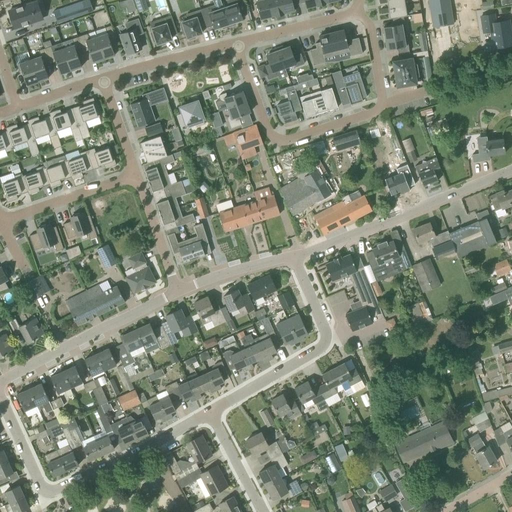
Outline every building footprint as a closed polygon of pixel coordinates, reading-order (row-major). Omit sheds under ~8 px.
[(89,0),(80,0),(53,9),(58,22),(93,9),(89,0)] [(136,10),(132,0),(125,0),(130,13),(136,10)] [(242,19),(242,18),(241,16),(248,13),(243,0),(229,0),(227,1),(229,6),(223,8),(229,26),(235,24),(235,22),(242,19)] [(272,16),(267,0),(261,0),(256,1),(260,19),(272,16)] [(267,0),(272,16),(275,15),(276,17),(284,15),(283,13),(279,0),(267,0)] [(295,10),(293,5),(299,4),(298,0),(279,0),(283,13),(295,10)] [(405,5),(404,0),(379,0),(380,4),(385,3),(385,1),(387,0),(388,8),(405,5)] [(449,0),(428,0),(433,27),(454,24),(449,0)] [(36,21),(30,4),(9,11),(15,28),(36,21)] [(229,26),(223,8),(217,10),(216,5),(201,10),(207,27),(213,25),(214,29),(222,26),(223,29),(229,26)] [(407,15),(405,5),(388,8),(381,9),(382,14),(387,13),(386,11),(389,10),(390,18),(392,18),(403,16),(407,15)] [(202,33),(201,31),(200,29),(207,27),(201,10),(186,15),(188,20),(182,22),(183,26),(181,27),(184,35),(186,34),(187,38),(188,38),(189,40),(195,38),(195,35),(202,33)] [(509,20),(499,22),(495,23),(494,14),(482,15),(484,32),(492,31),(494,48),(511,44),(510,45),(508,31),(511,30),(509,20)] [(164,42),(167,41),(171,40),(172,39),(170,35),(177,33),(171,16),(150,23),(153,32),(151,33),(154,41),(156,40),(157,44),(158,44),(159,46),(165,44),(164,42)] [(407,35),(403,16),(392,18),(394,25),(383,27),(385,38),(407,35)] [(138,19),(125,24),(128,32),(120,35),(126,54),(137,50),(136,49),(141,47),(137,35),(143,33),(138,19)] [(107,34),(96,37),(104,59),(113,56),(115,55),(109,40),(115,38),(116,41),(116,40),(111,26),(105,28),(107,34)] [(344,30),(331,33),(337,54),(349,52),(350,56),(362,53),(359,38),(352,39),(350,35),(345,36),(344,30)] [(337,54),(331,33),(319,36),(320,42),(315,43),(316,48),(309,50),(313,65),(326,62),(325,57),(337,54)] [(104,59),(96,37),(86,41),(84,35),(78,37),(83,52),(84,52),(83,49),(88,47),(93,62),(95,62),(104,59)] [(409,52),(407,35),(385,38),(387,50),(397,48),(398,53),(409,52)] [(83,52),(78,37),(72,39),(74,45),(63,49),(71,70),(80,67),(82,66),(76,51),(82,49),(83,52)] [(18,46),(25,44),(23,38),(16,40),(18,46)] [(71,70),(63,49),(53,52),(51,46),(45,48),(50,64),(51,63),(49,60),(55,58),(60,74),(62,73),(71,70)] [(282,47),(278,48),(285,67),(295,64),(296,66),(304,63),(300,54),(294,56),(290,46),(283,49),(282,46),(282,47)] [(50,64),(45,48),(39,50),(41,56),(30,60),(38,82),(47,79),(47,78),(48,78),(43,62),(48,60),(50,64)] [(285,67),(278,48),(274,50),(274,49),(273,49),(274,52),(267,55),(270,64),(265,66),(264,65),(257,67),(261,78),(267,75),(268,79),(278,76),(276,70),(285,67)] [(417,64),(412,63),(412,59),(393,62),(394,69),(393,70),(395,79),(396,79),(397,87),(412,84),(413,90),(417,89),(415,80),(419,76),(417,64)] [(38,82),(30,60),(17,64),(19,71),(22,70),(27,85),(28,85),(29,85),(38,82)] [(340,70),(332,73),(340,100),(348,97),(350,105),(363,101),(362,98),(367,96),(359,72),(352,74),(355,83),(346,86),(340,70)] [(265,88),(267,94),(274,91),(272,85),(265,88)] [(338,107),(332,87),(321,91),(327,110),(338,107)] [(301,109),(295,89),(286,92),(289,101),(276,105),(280,116),(281,116),(284,124),(297,120),(295,112),(301,109)] [(158,103),(154,90),(142,95),(143,99),(130,104),(138,127),(155,121),(150,106),(158,103)] [(226,102),(228,108),(246,101),(242,91),(227,96),(226,93),(219,95),(221,100),(226,102)] [(327,110),(321,91),(310,94),(317,114),(327,110)] [(317,114),(310,94),(300,97),(306,117),(317,114)] [(79,106),(72,108),(79,127),(86,124),(85,122),(100,116),(93,98),(82,101),(84,106),(80,108),(79,106)] [(250,112),(246,101),(228,108),(230,114),(228,119),(231,128),(241,124),(238,116),(250,112)] [(176,115),(182,130),(189,128),(187,124),(203,118),(197,102),(181,107),(183,113),(176,115)] [(79,127),(72,108),(65,111),(66,112),(62,114),(60,109),(50,113),(51,116),(56,131),(70,127),(71,130),(79,127)] [(56,131),(51,116),(43,118),(44,120),(40,121),(38,117),(28,120),(29,123),(34,139),(48,134),(53,149),(61,146),(56,131)] [(34,139),(29,123),(22,126),(22,127),(18,129),(17,124),(6,128),(7,131),(13,146),(27,142),(32,156),(39,154),(34,139)] [(148,137),(163,132),(160,123),(145,128),(148,137)] [(263,144),(256,124),(233,133),(236,142),(240,152),(263,144)] [(180,134),(178,128),(172,130),(174,136),(180,134)] [(361,144),(357,130),(333,138),(337,151),(361,144)] [(13,146),(7,131),(0,133),(1,135),(0,135),(0,150),(5,149),(6,152),(14,149),(13,146)] [(236,142),(233,133),(223,136),(226,146),(236,142)] [(140,142),(144,152),(164,146),(160,136),(140,142)] [(479,142),(480,149),(487,148),(488,155),(505,153),(503,139),(479,142)] [(311,143),(313,153),(325,151),(323,141),(311,143)] [(94,148),(87,151),(93,169),(100,167),(100,165),(104,164),(105,168),(116,165),(110,146),(95,151),(94,148)] [(167,156),(164,146),(144,152),(147,163),(153,161),(167,156)] [(417,160),(413,150),(406,153),(410,163),(417,160)] [(93,169),(87,151),(79,153),(80,156),(66,161),(71,177),(72,180),(83,176),(81,171),(86,170),(86,172),(93,169)] [(174,161),(172,154),(167,156),(153,161),(155,167),(145,171),(148,181),(168,174),(164,165),(174,161)] [(437,160),(436,160),(435,157),(426,161),(422,160),(422,163),(415,166),(418,173),(423,186),(438,180),(436,174),(442,172),(437,160)] [(71,177),(66,161),(65,158),(58,161),(58,164),(44,168),(50,184),(51,187),(61,184),(60,179),(64,177),(64,179),(71,177)] [(21,172),(18,165),(11,167),(14,174),(21,172)] [(50,184),(44,168),(43,166),(36,168),(37,171),(23,176),(28,192),(29,195),(40,191),(38,186),(42,185),(43,187),(50,184)] [(401,179),(388,184),(394,199),(403,195),(404,198),(413,194),(411,191),(418,188),(410,169),(399,173),(401,179)] [(286,200),(284,201),(293,215),(330,193),(317,170),(303,178),(302,175),(280,187),(286,200)] [(28,192),(23,176),(22,173),(14,176),(15,178),(1,183),(7,202),(18,198),(16,194),(20,192),(21,194),(28,192)] [(171,184),(168,174),(148,181),(152,192),(163,188),(165,194),(184,187),(181,181),(171,184)] [(189,178),(182,180),(186,192),(193,190),(189,178)] [(186,194),(184,187),(165,194),(167,199),(156,203),(160,214),(179,207),(176,197),(186,194)] [(257,200),(262,220),(280,214),(274,195),(272,196),(269,187),(253,191),(256,201),(257,200)] [(504,208),(508,206),(511,204),(511,190),(504,193),(503,191),(489,196),(493,206),(495,211),(498,217),(506,214),(504,208)] [(343,201),(314,216),(324,235),(372,211),(364,196),(353,202),(349,194),(342,198),(343,201)] [(200,219),(207,217),(208,216),(202,197),(194,200),(200,219)] [(225,231),(240,227),(234,208),(231,199),(216,204),(225,231)] [(257,200),(256,201),(234,208),(240,227),(262,220),(257,200)] [(183,217),(179,207),(160,214),(164,224),(174,221),(176,227),(195,220),(193,213),(183,217)] [(74,215),(74,216),(70,217),(72,221),(63,224),(68,238),(77,236),(88,232),(90,239),(97,237),(89,215),(85,216),(84,212),(81,214),(80,212),(74,215)] [(486,218),(449,234),(456,250),(459,257),(496,242),(486,218)] [(197,236),(188,239),(194,259),(205,255),(201,244),(208,242),(202,223),(194,226),(197,236)] [(456,250),(449,234),(448,231),(435,236),(430,223),(413,230),(419,243),(430,238),(434,248),(434,249),(437,258),(456,250)] [(40,226),(40,228),(37,229),(38,233),(29,235),(34,250),(43,247),(54,244),(56,251),(63,248),(56,226),(52,228),(50,224),(47,225),(46,224),(40,226)] [(501,237),(509,234),(506,227),(498,230),(501,237)] [(194,259),(188,239),(178,243),(174,233),(167,235),(174,254),(180,252),(184,262),(194,259)] [(412,268),(411,266),(401,241),(394,244),(393,241),(388,243),(387,240),(381,242),(394,275),(412,268)] [(366,254),(376,281),(377,282),(394,275),(381,242),(376,244),(377,247),(372,249),(373,252),(366,254)] [(97,250),(106,268),(117,263),(108,245),(97,250)] [(66,250),(69,258),(75,256),(72,247),(66,250)] [(68,260),(66,253),(59,256),(62,262),(68,260)] [(129,259),(136,273),(126,277),(134,293),(141,289),(142,290),(149,287),(148,286),(155,282),(141,253),(129,259)] [(349,274),(354,287),(369,281),(363,266),(356,269),(350,254),(341,258),(341,256),(334,259),(334,260),(325,264),(332,281),(349,274)] [(429,259),(411,266),(412,268),(422,293),(440,285),(429,259)] [(492,265),(496,273),(497,276),(511,271),(506,259),(492,265)] [(476,264),(464,269),(467,275),(479,270),(476,264)] [(4,269),(0,271),(0,291),(9,288),(5,282),(8,280),(7,276),(8,276),(4,269)] [(269,275),(248,285),(255,299),(276,289),(269,275)] [(25,284),(33,299),(43,294),(35,278),(25,284)] [(125,302),(117,285),(112,288),(108,280),(86,291),(98,315),(125,302)] [(372,289),(369,281),(354,287),(363,307),(345,314),(347,319),(346,320),(348,327),(350,326),(352,331),(373,323),(372,322),(384,318),(376,297),(372,289)] [(493,287),(495,293),(507,288),(504,283),(493,287)] [(383,294),(379,286),(372,289),(376,297),(383,294)] [(508,289),(490,296),(493,305),(511,297),(508,289)] [(253,309),(247,294),(241,297),(238,290),(224,296),(230,311),(239,307),(242,314),(253,309)] [(70,309),(78,325),(98,315),(86,291),(71,298),(75,307),(70,309)] [(283,309),(294,305),(288,291),(277,296),(283,309)] [(355,296),(347,298),(350,305),(357,302),(355,296)] [(214,311),(208,297),(194,303),(199,313),(201,317),(203,324),(212,320),(215,326),(226,321),(220,308),(214,311)] [(433,320),(425,300),(419,303),(423,314),(411,318),(415,327),(433,320)] [(231,319),(225,306),(220,308),(226,321),(231,319)] [(264,315),(266,314),(264,308),(255,312),(259,321),(266,318),(264,315)] [(166,316),(170,325),(174,333),(181,329),(184,337),(198,331),(192,319),(186,321),(180,309),(166,316)] [(191,316),(194,321),(201,317),(199,313),(191,316)] [(308,334),(299,315),(288,319),(298,342),(305,338),(303,336),(308,334)] [(261,320),(263,325),(270,322),(268,317),(261,320)] [(8,322),(15,334),(16,335),(22,332),(28,344),(35,340),(34,339),(44,334),(36,318),(20,326),(16,318),(8,322)] [(386,320),(388,327),(396,325),(393,318),(386,320)] [(291,345),(298,342),(288,319),(277,324),(285,344),(290,342),(291,345)] [(149,323),(135,330),(143,346),(156,340),(161,350),(171,345),(163,327),(153,331),(149,323)] [(396,328),(389,330),(392,336),(398,333),(396,328)] [(115,348),(123,366),(124,367),(134,362),(130,352),(143,346),(135,330),(122,336),(125,344),(115,348)] [(274,330),(267,333),(258,337),(268,360),(273,358),(271,354),(276,351),(275,349),(281,346),(274,330)] [(0,358),(5,356),(4,355),(14,349),(6,333),(0,336),(0,358)] [(258,337),(253,339),(250,334),(245,336),(257,360),(261,358),(263,362),(268,360),(258,337)] [(233,336),(227,339),(230,344),(236,342),(233,336)] [(257,360),(245,336),(240,338),(245,349),(240,351),(249,369),(253,367),(251,362),(257,360)] [(218,343),(216,340),(215,338),(204,343),(206,349),(218,343)] [(511,340),(498,345),(500,354),(511,350),(511,340)] [(109,348),(97,354),(104,370),(117,364),(109,348)] [(244,371),(249,369),(240,351),(235,353),(234,351),(230,350),(222,353),(230,370),(236,367),(236,369),(242,367),(244,371)] [(92,376),(104,370),(97,354),(84,359),(92,376)] [(213,370),(208,372),(216,391),(221,388),(219,384),(224,381),(224,380),(229,378),(222,361),(214,364),(212,367),(213,370)] [(352,389),(350,386),(361,380),(355,368),(355,369),(349,372),(344,363),(333,369),(340,383),(344,389),(345,392),(352,389)] [(75,366),(63,371),(70,387),(82,381),(75,366)] [(126,373),(124,367),(123,366),(118,368),(121,375),(126,373)] [(324,384),(318,387),(324,399),(338,392),(334,386),(340,383),(333,369),(322,374),(327,384),(324,385),(324,384)] [(63,371),(51,377),(58,393),(70,387),(63,371)] [(208,372),(198,376),(204,390),(209,388),(211,393),(216,391),(208,372)] [(133,389),(126,373),(121,375),(123,379),(124,378),(130,390),(133,389)] [(204,390),(198,376),(196,373),(186,377),(197,400),(202,397),(200,393),(204,390)] [(197,400),(186,377),(170,384),(173,389),(178,387),(184,399),(189,397),(191,402),(197,400)] [(108,402),(97,379),(89,383),(92,390),(99,406),(101,405),(108,402)] [(120,394),(113,379),(108,381),(115,396),(120,394)] [(328,407),(324,399),(318,387),(313,390),(308,381),(295,388),(306,408),(314,404),(314,405),(315,404),(319,412),(328,407)] [(42,383),(29,389),(39,410),(44,408),(46,413),(59,408),(55,400),(50,402),(42,383)] [(86,393),(92,390),(89,383),(83,385),(86,393)] [(39,410),(29,389),(17,394),(24,411),(26,413),(20,416),(24,423),(29,420),(28,417),(39,412),(39,410)] [(482,402),(498,397),(496,389),(480,394),(482,402)] [(140,404),(134,390),(118,397),(124,411),(140,404)] [(296,404),(294,400),(288,403),(283,394),(271,400),(281,416),(286,413),(290,420),(302,414),(300,411),(296,404)] [(169,397),(159,401),(168,420),(173,417),(171,413),(176,410),(169,397)] [(55,400),(59,408),(64,405),(60,398),(55,400)] [(162,422),(168,420),(159,401),(149,406),(155,420),(160,417),(162,422)] [(113,431),(111,426),(110,425),(101,405),(99,406),(95,408),(105,431),(94,436),(102,455),(114,449),(107,433),(113,431)] [(266,408),(259,412),(267,426),(274,421),(266,408)] [(127,417),(137,441),(137,439),(148,434),(141,419),(136,421),(135,419),(131,416),(127,417)] [(137,441),(127,417),(121,420),(124,426),(119,428),(116,424),(111,426),(113,431),(114,434),(119,431),(125,444),(136,439),(137,441)] [(89,460),(102,455),(94,436),(81,442),(75,428),(78,427),(74,418),(65,421),(77,447),(82,444),(89,460)] [(488,418),(475,425),(480,432),(491,426),(488,418)] [(69,445),(57,450),(66,470),(78,465),(71,449),(77,447),(65,421),(48,429),(50,435),(52,438),(63,433),(69,445)] [(427,453),(453,443),(443,423),(395,444),(403,462),(421,454),(421,453),(425,451),(427,453)] [(33,430),(35,434),(45,430),(43,424),(37,429),(37,428),(33,430)] [(324,424),(312,431),(315,436),(327,430),(324,424)] [(511,450),(511,427),(503,432),(500,427),(493,431),(499,446),(507,441),(511,450)] [(37,440),(50,435),(48,429),(45,430),(35,434),(35,435),(37,440)] [(268,446),(261,432),(246,440),(253,454),(264,448),(270,459),(282,453),(276,441),(268,446)] [(476,454),(484,468),(497,461),(488,447),(487,448),(478,433),(467,439),(472,447),(473,446),(477,453),(476,454)] [(187,443),(197,463),(211,455),(201,435),(187,443)] [(346,457),(340,444),(334,447),(339,460),(346,457)] [(0,450),(0,464),(8,461),(3,449),(0,450)] [(54,476),(66,470),(57,450),(45,455),(54,476)] [(303,464),(318,457),(314,450),(300,458),(303,464)] [(177,480),(190,474),(199,469),(196,463),(193,465),(192,463),(180,460),(176,462),(171,451),(165,455),(175,474),(174,475),(177,480)] [(282,453),(270,459),(274,465),(259,472),(266,487),(281,479),(277,470),(288,464),(282,453)] [(14,472),(8,461),(0,464),(0,484),(9,480),(7,475),(14,472)] [(341,468),(338,463),(333,465),(331,469),(332,473),(341,468)] [(228,486),(217,465),(200,475),(212,496),(228,486)] [(194,482),(190,474),(177,480),(181,488),(194,482)] [(414,494),(405,478),(397,483),(406,498),(400,502),(406,511),(418,504),(413,495),(414,494)] [(266,487),(273,499),(288,492),(291,497),(302,491),(307,489),(308,486),(307,483),(303,483),(299,485),(296,480),(285,486),(281,479),(266,487)] [(385,503),(398,495),(391,484),(379,492),(385,503)] [(25,497),(19,485),(5,492),(10,503),(25,497)] [(351,511),(350,511),(360,511),(354,496),(346,500),(351,511)] [(30,508),(25,497),(10,503),(4,505),(7,511),(26,511),(26,510),(30,508)] [(223,511),(241,511),(233,497),(219,504),(223,511)] [(205,498),(191,506),(193,510),(207,502),(205,498)] [(209,502),(193,511),(210,511),(214,510),(209,502)] [(365,511),(391,511),(390,508),(385,510),(381,503),(365,511)]
